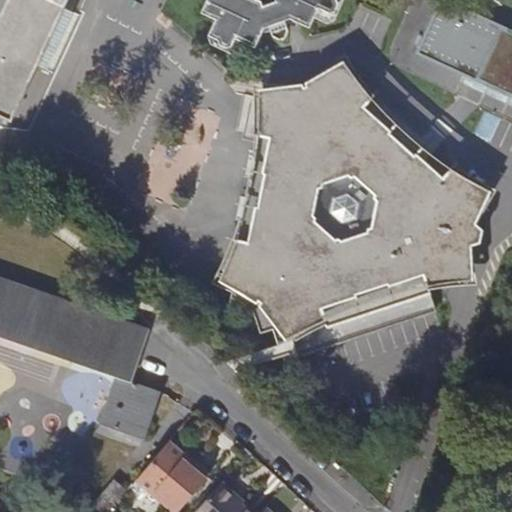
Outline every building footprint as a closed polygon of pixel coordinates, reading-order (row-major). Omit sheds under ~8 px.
[(63,6),(66,0),(0,0),(0,114),(11,120),(37,64),(37,63),(63,7),(63,6)] [(251,2),(247,0),(199,0),(194,11),(207,17),(200,33),(225,45),(228,38),(248,46),(252,35),(262,32),(265,40),(276,44),(281,33),(279,26),(289,23),(302,29),(311,9),(318,12),(324,0),(266,0),(268,2),(253,8),(251,2)] [(511,35),(436,0),(432,0),(408,54),(511,101),(511,35)] [(37,63),(37,64),(47,69),(73,10),(63,6),(63,7),(37,63)] [(413,244),(418,260),(443,251),(453,260),(458,259),(461,244),(456,240),(459,224),(466,223),(467,209),(465,207),(466,200),(446,183),(442,186),(438,183),(438,177),(425,165),(389,134),(391,132),(363,108),(365,105),(338,82),(324,98),(312,88),(295,94),(294,106),(272,103),(265,140),(268,140),(301,146),(297,163),(290,162),(287,180),(294,181),(293,186),(288,186),(284,188),(281,192),(280,199),(280,204),(283,209),(286,211),(288,212),(287,217),(279,216),(276,234),(284,236),(280,252),(253,247),(254,262),(252,271),(245,278),(245,281),(237,280),(203,334),(253,313),(258,324),(268,320),(272,331),(287,325),(281,308),(404,265),(399,249),(413,244)] [(432,156),(425,165),(438,177),(438,183),(442,186),(446,183),(466,200),(465,207),(467,209),(466,223),(471,221),(473,202),(445,177),(443,179),(437,174),(444,166),(432,156)] [(404,265),(418,260),(413,244),(399,249),(404,265)] [(465,247),(461,244),(458,259),(453,260),(443,251),(418,260),(425,279),(462,266),(465,247)] [(436,310),(425,279),(418,260),(404,265),(281,308),(287,325),(298,358),(436,310)] [(123,383),(141,331),(0,282),(0,331),(108,368),(105,377),(109,378),(123,383)] [(109,378),(93,426),(138,441),(154,393),(123,383),(109,378)] [(168,442),(137,480),(175,511),(177,511),(208,475),(168,442)] [(107,511),(126,490),(115,480),(93,506),(99,511),(107,511)] [(247,511),(219,486),(194,511),(247,511)]
